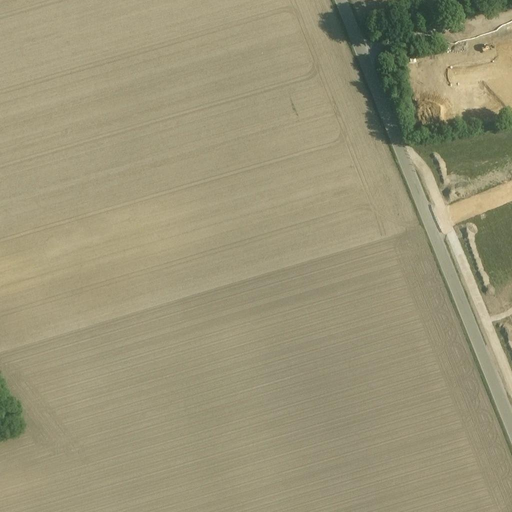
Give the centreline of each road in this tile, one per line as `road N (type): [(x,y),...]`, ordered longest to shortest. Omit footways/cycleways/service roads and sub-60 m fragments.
road 1 (unclassified): [(429,222),(341,0)]
road 2 (unclassified): [(511,430),(429,222)]
